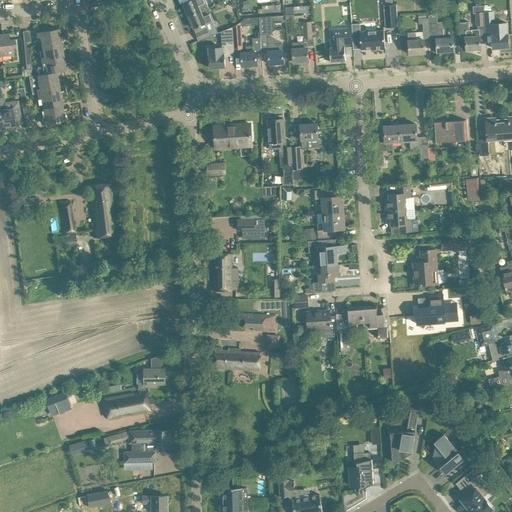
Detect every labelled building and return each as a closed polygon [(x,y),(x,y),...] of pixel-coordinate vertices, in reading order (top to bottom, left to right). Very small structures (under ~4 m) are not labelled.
[(208,7),(205,0),(191,0),(184,3),(186,9),(184,10),(187,16),(208,7)] [(385,0),(386,5),(384,5),(385,27),(398,26),(397,4),(392,4),(391,0),(385,0)] [(483,8),(484,8),(484,5),(473,6),(473,13),(475,13),(475,26),(485,25),(484,13),(483,8)] [(208,7),(187,16),(189,22),(191,22),(194,28),(196,33),(207,28),(210,36),(218,32),(213,20),(208,7)] [(493,12),(484,13),(485,25),(491,25),(494,24),(493,12)] [(428,18),(427,18),(426,14),(419,15),(419,24),(423,24),(424,37),(430,37),(428,18)] [(285,20),(285,15),(270,16),(271,21),(271,26),(286,26),(285,20)] [(261,37),(261,49),(268,49),(269,64),(284,63),(282,42),(268,43),(266,16),(258,17),(258,24),(259,37),(261,37)] [(428,18),(430,37),(430,39),(436,38),(437,52),(438,52),(438,51),(454,50),(454,51),(453,37),(445,37),(445,30),(445,29),(444,22),(445,22),(437,22),(436,17),(428,18)] [(242,48),(241,22),(232,26),(234,49),(242,48)] [(311,22),(303,22),(304,38),(312,38),(311,22)] [(469,30),(469,22),(458,22),(459,38),(465,37),(467,50),(481,49),(480,36),(479,29),(469,30)] [(352,28),(351,28),(352,40),(361,39),(361,49),(372,48),(372,49),(385,48),(384,30),(361,31),(360,23),(352,24),(352,28)] [(507,23),(494,24),(491,25),(492,35),(493,48),(509,47),(508,34),(507,23)] [(232,27),(222,30),(224,47),(209,48),(209,54),(209,58),(207,58),(207,66),(210,65),(210,68),(225,67),(224,55),(235,55),(234,50),(233,34),(232,27)] [(60,36),(58,28),(36,32),(37,38),(39,37),(43,57),(40,58),(41,62),(42,66),(38,67),(39,75),(37,75),(39,88),(36,89),(39,102),(41,101),(44,118),(42,118),(42,123),(65,119),(63,111),(60,112),(59,108),(63,108),(60,93),(57,94),(55,86),(59,86),(56,72),(66,70),(65,62),(61,63),(60,55),(63,54),(61,40),(57,40),(56,37),(60,36)] [(207,28),(196,33),(199,40),(210,36),(207,28)] [(332,47),(330,47),(331,62),(346,61),(345,46),(353,45),(353,43),(352,40),(351,28),(336,29),(337,47),(332,47)] [(425,39),(416,40),(416,32),(408,32),(409,54),(425,53),(425,39)] [(9,40),(8,33),(1,34),(3,47),(1,48),(2,56),(10,55),(11,57),(14,56),(13,46),(15,46),(14,39),(9,40)] [(261,49),(261,37),(259,37),(252,38),(253,45),(246,46),(247,52),(241,52),(242,66),(257,65),(257,52),(261,51),(261,49)] [(32,75),(30,68),(28,41),(23,41),(25,69),(23,69),(24,76),(32,75)] [(309,61),(308,48),(307,41),(292,42),(293,49),(292,49),(293,62),(309,61)] [(23,87),(17,89),(17,93),(19,92),(25,121),(26,128),(33,127),(31,119),(34,119),(33,113),(28,113),(24,91),(23,87)] [(5,109),(3,97),(0,97),(0,106),(4,129),(5,128),(5,129),(6,130),(11,130),(11,128),(11,127),(15,126),(14,118),(21,117),(19,106),(5,109)] [(503,120),(504,139),(511,137),(511,116),(508,117),(508,120),(503,120)] [(504,139),(503,120),(496,121),(496,118),(486,119),(488,142),(480,142),(481,154),(495,153),(494,139),(504,139)] [(284,119),(268,120),(270,142),(270,147),(282,147),(286,147),(284,119)] [(447,121),(436,122),(438,139),(453,138),(453,141),(468,140),(466,120),(455,121),(455,123),(447,123),(447,121)] [(321,138),(319,139),(318,129),(319,129),(319,125),(318,125),(317,123),(315,123),(314,121),(309,122),(307,124),(300,125),(302,149),(309,149),(309,148),(322,147),(321,138)] [(402,141),(401,125),(399,125),(398,123),(394,124),(393,125),(384,126),(386,151),(394,150),(393,141),(402,141)] [(411,149),(418,148),(417,140),(416,124),(408,124),(407,123),(403,123),(402,125),(401,125),(402,141),(410,140),(411,149)] [(216,148),(252,145),(251,124),(214,126),(216,148)] [(429,161),(428,148),(428,144),(419,145),(421,163),(429,163),(429,161)] [(282,152),(280,152),(281,167),(284,166),(292,166),(292,163),(292,146),(286,147),(282,147),(282,152)] [(292,146),(292,163),(292,166),(293,179),(301,179),(301,169),(302,169),(301,146),(292,146)] [(384,153),(376,153),(377,166),(378,185),(384,185),(382,166),(385,166),(384,153)] [(208,174),(218,173),(225,172),(224,164),(208,165),(208,174)] [(481,199),(479,177),(466,179),(468,201),(481,199)] [(511,178),(501,179),(502,188),(511,186),(511,178)] [(453,190),(452,179),(429,181),(430,190),(446,189),(447,186),(448,186),(448,191),(453,190)] [(92,220),(113,217),(114,216),(112,193),(111,183),(89,186),(90,196),(92,220)] [(414,197),(411,197),(410,185),(397,186),(398,193),(388,194),(389,199),(385,199),(386,210),(406,209),(415,208),(414,197)] [(342,196),(331,197),(331,190),(315,191),(316,204),(319,204),(323,206),(324,213),(343,212),(342,196)] [(38,197),(23,199),(24,210),(39,208),(38,197)] [(59,202),(64,234),(76,233),(75,220),(74,220),(71,202),(70,199),(59,201),(59,202)] [(270,209),(270,212),(280,212),(280,204),(280,203),(276,203),(275,204),(274,204),(273,204),(273,205),(272,205),(272,206),(271,206),(271,207),(270,207),(270,208),(270,209)] [(406,209),(386,210),(387,221),(390,221),(391,226),(400,225),(400,232),(400,234),(400,235),(412,235),(412,233),(412,232),(418,232),(418,219),(412,219),(407,220),(406,209)] [(320,237),(334,236),(333,229),(345,228),(343,212),(324,213),(317,214),(317,223),(319,223),(320,237)] [(94,238),(106,236),(116,235),(115,223),(113,223),(113,217),(92,220),(94,238)] [(448,229),(453,222),(445,217),(441,224),(448,229)] [(265,238),(264,218),(237,219),(237,230),(243,230),(243,238),(265,238)] [(503,227),(500,228),(500,232),(505,231),(506,235),(511,233),(511,229),(511,225),(503,227)] [(54,236),(56,246),(60,245),(60,247),(77,245),(75,234),(58,236),(54,236)] [(322,265),(338,264),(337,253),(346,252),(346,245),(325,246),(325,240),(335,239),(312,240),(312,241),(316,241),(318,258),(314,258),(314,266),(322,265)] [(458,242),(441,243),(442,251),(459,250),(458,242)] [(413,263),(415,285),(419,285),(422,285),(422,284),(444,283),(444,282),(439,283),(438,269),(437,269),(436,250),(421,251),(422,262),(413,263)] [(215,289),(238,289),(238,267),(232,268),(232,253),(214,254),(215,289)] [(511,260),(507,262),(508,265),(501,267),(506,287),(505,287),(506,289),(507,292),(511,291),(511,260)] [(336,290),(336,289),(335,289),(334,277),(339,276),(338,264),(322,265),(323,272),(318,273),(319,281),(313,282),(313,283),(309,283),(309,288),(305,288),(306,292),(314,292),(336,290)] [(280,285),(272,285),(272,297),(280,297),(280,285)] [(307,295),(294,296),(295,307),(308,306),(307,295)] [(458,311),(444,312),(443,295),(429,296),(430,307),(416,308),(417,315),(419,315),(420,323),(459,321),(458,311)] [(363,307),(364,323),(364,329),(377,328),(378,339),(388,338),(387,331),(390,331),(389,312),(388,312),(388,317),(382,318),(382,314),(377,314),(376,307),(377,306),(377,303),(375,304),(375,306),(363,307)] [(364,323),(363,307),(349,308),(349,306),(346,306),(347,308),(348,309),(348,317),(345,317),(346,329),(340,330),(341,350),(350,349),(349,330),(357,330),(357,323),(364,323)] [(308,312),(307,312),(309,330),(321,329),(322,337),(334,336),(334,330),(338,330),(337,316),(331,316),(330,313),(329,310),(321,311),(321,312),(308,313),(308,312)] [(277,315),(268,314),(242,313),(241,326),(254,327),(253,330),(267,331),(276,331),(277,315)] [(470,316),(471,324),(481,323),(480,315),(470,316)] [(493,360),(503,358),(511,355),(511,334),(503,337),(500,336),(500,335),(495,336),(492,326),(475,330),(477,339),(478,339),(480,346),(489,344),(493,360)] [(472,338),(470,330),(461,332),(463,341),(472,338)] [(280,347),(280,334),(268,333),(268,347),(280,347)] [(214,367),(224,368),(260,370),(261,353),(240,351),(241,348),(229,348),(228,350),(223,350),(222,347),(215,347),(214,367)] [(511,355),(503,358),(506,369),(501,370),(503,375),(489,378),(491,388),(498,387),(506,385),(510,384),(511,383),(511,355)] [(139,373),(139,385),(145,385),(145,384),(165,384),(165,369),(158,369),(158,364),(151,364),(152,369),(144,369),(144,373),(139,373)] [(288,379),(291,379),(292,383),(299,383),(301,382),(301,373),(288,374),(288,379)] [(51,415),(72,407),(67,393),(66,391),(46,398),(51,415)] [(150,411),(146,391),(140,392),(140,395),(135,396),(135,393),(105,399),(106,404),(110,403),(112,411),(108,412),(109,414),(108,414),(109,419),(144,412),(150,411)] [(316,404),(309,398),(302,406),(310,411),(316,404)] [(186,399),(168,399),(168,415),(187,415),(186,399)] [(411,453),(412,453),(419,409),(411,407),(407,430),(398,431),(399,435),(391,436),(392,462),(393,462),(393,461),(395,462),(395,463),(407,456),(407,453),(410,453),(411,453)] [(111,443),(130,438),(130,443),(132,443),(155,442),(155,447),(171,447),(171,430),(137,430),(130,431),(130,430),(107,436),(108,437),(109,444),(111,443)] [(444,434),(434,442),(436,444),(433,457),(433,456),(441,465),(440,466),(446,474),(472,452),(466,445),(459,451),(455,447),(457,446),(452,441),(451,442),(444,434)] [(70,446),(73,455),(87,451),(85,442),(70,446)] [(156,462),(157,462),(157,451),(155,451),(132,451),(125,451),(125,463),(153,462),(156,462)] [(354,453),(355,463),(354,463),(354,466),(350,467),(352,486),(355,486),(355,493),(366,487),(366,484),(374,483),(372,459),(371,459),(370,452),(354,453)] [(485,459),(479,464),(485,470),(491,465),(490,465),(485,459)] [(477,476),(472,470),(456,483),(466,495),(461,499),(471,510),(469,511),(488,511),(493,508),(483,497),(489,492),(477,476)] [(289,481),(289,479),(279,480),(280,497),(290,496),(292,510),(294,510),(294,511),(323,511),(320,494),(296,498),(295,490),(294,481),(289,481)] [(243,488),(224,488),(224,511),(248,511),(248,505),(243,505),(243,500),(243,488)] [(110,503),(108,490),(87,494),(90,507),(110,503)] [(167,511),(167,496),(152,496),(143,496),(143,503),(153,503),(152,511),(167,511)]
